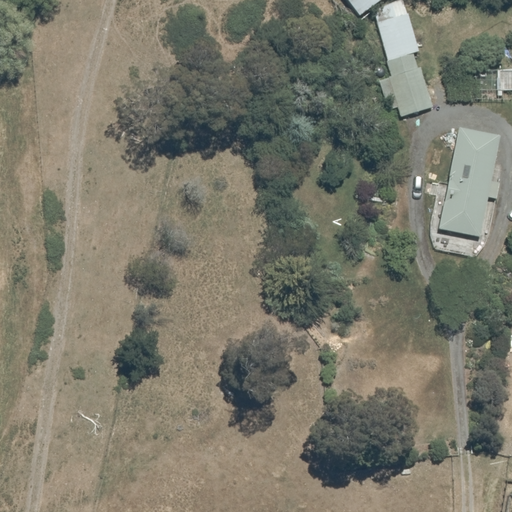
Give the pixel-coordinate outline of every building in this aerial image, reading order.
[(383,0),(349,0),(361,16),(383,0)] [(387,60),(420,51),(405,0),(373,10),(387,60)] [(420,51),(387,60),(384,61),(400,117),(435,108),(420,52),(420,51)] [(511,90),(511,68),(498,69),(499,91),(511,90)] [(503,135),(460,127),(450,183),(441,182),(429,249),(481,258),(491,198),(500,199),(505,166),(497,165),(503,135)]
